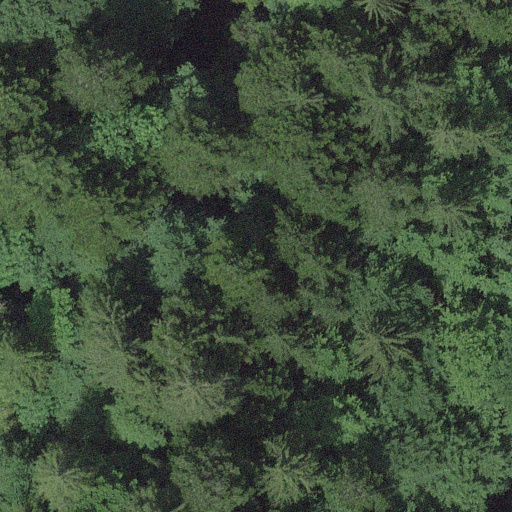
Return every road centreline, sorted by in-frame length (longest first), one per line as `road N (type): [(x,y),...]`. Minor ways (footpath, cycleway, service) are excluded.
road 1 (track): [(220,0),(120,114),(97,195),(68,415),(66,511)]
road 2 (track): [(511,491),(497,446),(501,265),(511,221)]
